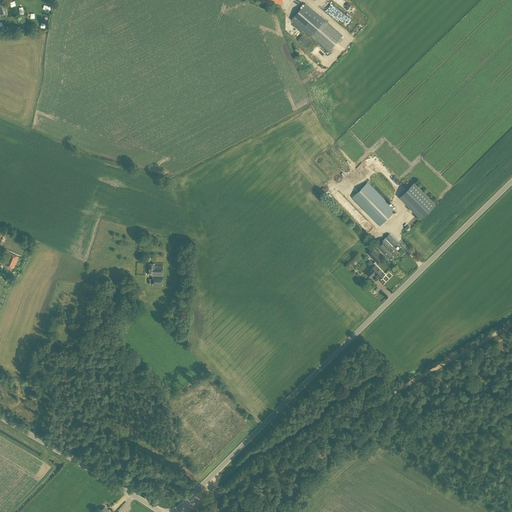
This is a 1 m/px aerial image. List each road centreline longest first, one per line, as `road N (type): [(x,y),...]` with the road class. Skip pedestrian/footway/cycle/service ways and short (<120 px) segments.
road 1 (unclassified): [(175,511),(511,182)]
road 2 (track): [(511,325),(183,511)]
road 3 (track): [(87,468),(110,429),(113,333),(144,296)]
road 4 (unclassified): [(162,511),(0,416)]
